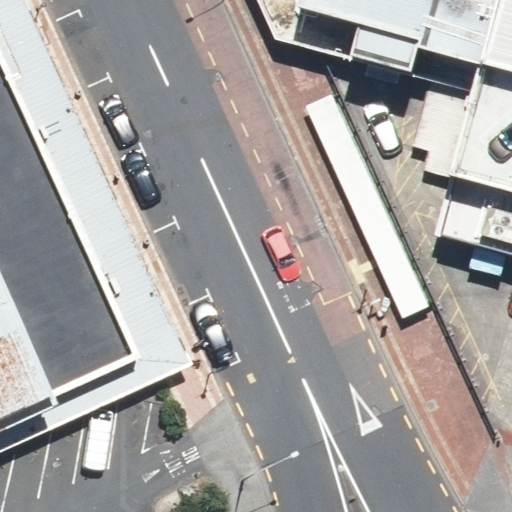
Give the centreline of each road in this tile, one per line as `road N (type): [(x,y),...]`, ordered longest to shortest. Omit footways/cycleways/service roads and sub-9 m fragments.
road 1 (tertiary): [(232,228),(356,420),(401,511)]
road 2 (tertiary): [(306,511),(232,228)]
road 3 (tertiary): [(130,0),(232,228)]
